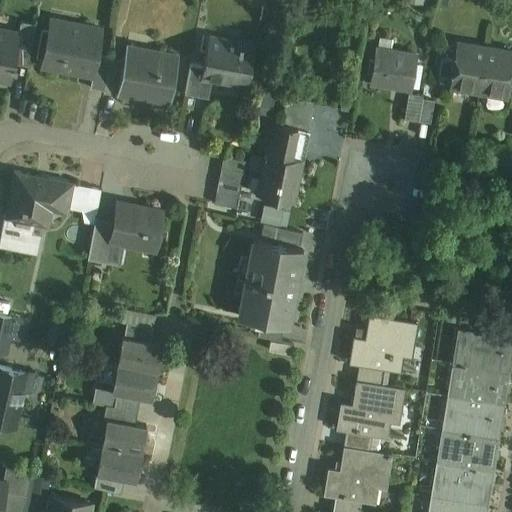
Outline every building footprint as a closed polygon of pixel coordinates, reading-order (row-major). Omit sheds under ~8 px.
[(102,29),(81,25),(80,31),(50,25),(51,19),(50,19),(41,65),(75,72),(75,70),(92,73),(92,75),(93,75),(97,54),(102,29)] [(36,24),(21,21),(19,33),(20,33),(14,63),(28,65),(36,24)] [(19,33),(0,29),(0,78),(11,80),(14,63),(20,33),(19,33)] [(236,42),(209,37),(203,67),(201,76),(212,78),(247,85),(254,46),(243,43),(237,41),(236,42)] [(486,47),(458,43),(451,86),(479,91),(486,47)] [(178,55),(126,46),(124,60),(117,93),(139,97),(139,95),(153,98),(153,100),(169,103),(178,55)] [(416,54),(376,47),(371,81),(411,88),(416,54)] [(511,63),(511,51),(486,47),(479,91),(507,95),(511,63)] [(110,57),(97,54),(93,75),(90,88),(104,90),(110,57)] [(124,60),(110,57),(104,90),(117,93),(124,60)] [(212,78),(201,76),(203,67),(190,64),(185,93),(208,98),(212,78)] [(423,95),(409,92),(404,119),(419,121),(422,98),(423,95)] [(314,101),(287,96),(282,123),(297,127),(297,128),(308,130),(314,101)] [(434,100),(422,98),(419,121),(430,123),(434,100)] [(282,123),(273,121),(258,193),(293,201),(302,159),(291,156),(297,128),(297,127),(282,123)] [(246,160),(223,156),(221,168),(243,172),(246,160)] [(243,172),(221,168),(219,180),(241,184),(243,172)] [(48,180),(16,174),(8,215),(8,216),(35,222),(44,224),(49,199),(66,202),(64,211),(66,211),(71,184),(48,179),(48,180)] [(241,184),(219,180),(216,191),(239,196),(241,184)] [(239,196),(216,191),(214,203),(237,208),(239,196)] [(162,208),(119,200),(115,218),(111,237),(113,238),(155,246),(162,208)] [(287,224),(291,210),(269,204),(265,217),(287,224)] [(35,222),(8,216),(8,215),(5,215),(0,241),(0,244),(38,253),(42,235),(33,234),(35,222)] [(115,218),(96,217),(88,259),(108,262),(113,238),(111,237),(115,218)] [(303,232),(276,226),(274,238),(300,244),(303,232)] [(303,249),(253,240),(239,313),(289,323),(295,291),(294,291),(296,281),(297,281),(303,249)] [(155,323),(157,313),(130,307),(128,318),(155,323)] [(14,317),(0,313),(0,352),(6,354),(10,333),(14,317)] [(418,321),(369,313),(365,337),(353,335),(349,362),(359,364),(385,368),(401,371),(405,346),(414,348),(418,321)] [(26,319),(14,317),(10,333),(22,335),(26,319)] [(153,328),(127,322),(124,336),(150,342),(153,328)] [(283,327),(260,323),(258,335),(281,340),(283,327)] [(511,357),(511,336),(458,328),(458,329),(464,330),(459,361),(453,361),(453,362),(510,371),(511,357)] [(124,336),(122,336),(117,363),(157,371),(162,344),(150,342),(124,336)] [(510,371),(453,362),(452,363),(458,364),(453,395),(447,394),(447,395),(504,404),(510,371)] [(157,371),(117,363),(112,391),(116,392),(140,397),(152,399),(157,371)] [(385,368),(359,364),(356,380),(382,384),(382,383),(385,368)] [(35,374),(0,366),(0,413),(16,418),(17,418),(23,391),(31,392),(35,374)] [(382,384),(356,380),(352,403),(341,401),(336,428),(346,430),(372,434),(388,436),(392,412),(401,413),(405,387),(382,383),(382,384)] [(140,397),(116,392),(114,406),(138,410),(140,397)] [(504,404),(447,395),(447,396),(453,397),(448,428),(442,427),(442,428),(499,438),(504,404)] [(138,410),(114,406),(111,419),(135,424),(138,410)] [(16,418),(0,413),(0,421),(15,424),(16,418)] [(111,419),(107,419),(102,446),(141,453),(147,426),(135,424),(111,419)] [(499,438),(442,428),(442,430),(447,430),(443,461),(437,460),(436,462),(494,471),(499,438)] [(372,434),(346,430),(344,445),(370,450),(370,449),(372,434)] [(370,450),(344,445),(340,469),(328,467),(323,494),(336,496),(361,500),(375,502),(379,478),(388,479),(392,453),(370,449),(370,450)] [(141,453),(102,446),(96,473),(124,479),(136,481),(141,453)] [(494,471),(436,462),(436,463),(442,464),(437,495),(431,494),(431,495),(488,504),(494,471)] [(23,511),(32,471),(9,466),(6,482),(7,482),(0,511),(23,511)] [(124,479),(96,473),(94,487),(121,493),(124,479)] [(486,511),(488,504),(431,495),(431,496),(437,497),(434,511),(486,511)] [(90,511),(92,503),(50,496),(47,511),(90,511)] [(359,511),(361,500),(336,496),(333,511),(334,511),(359,511)]
